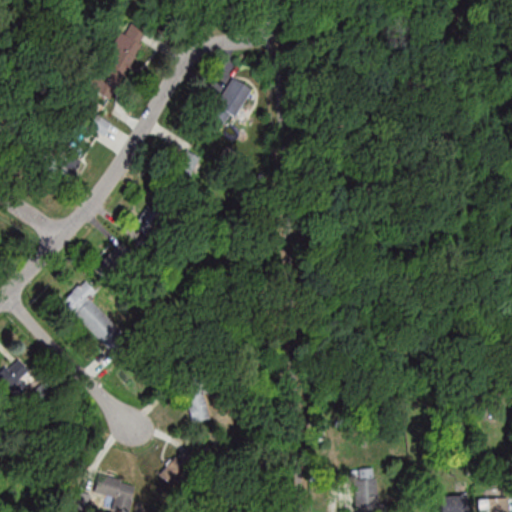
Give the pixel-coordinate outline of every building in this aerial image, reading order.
[(144,34),(124,24),(94,87),(113,97),(144,34)] [(34,106),(15,110),(19,134),(39,130),(34,106)] [(259,169),(292,172),(297,111),(263,109),(259,169)] [(111,122),(97,114),(89,126),(103,134),(111,122)] [(196,184),(212,163),(181,138),(164,159),(196,184)] [(46,168),(56,183),(80,167),(70,152),(46,168)] [(132,221),(149,236),(168,215),(151,200),(132,221)] [(305,238),(305,210),(277,210),(277,238),(305,238)] [(107,283),(135,260),(121,242),(93,265),(107,283)] [(89,300),(97,292),(85,279),(62,300),(107,351),(123,337),(89,300)] [(16,382),(29,371),(16,356),(0,370),(0,388),(10,400),(22,388),(16,382)] [(185,390),(190,421),(209,418),(204,387),(185,390)] [(196,465),(182,450),(159,473),(173,487),(196,465)] [(451,474),(452,486),(471,484),(468,457),(444,460),(446,475),(451,474)] [(372,493),(372,468),(356,468),(356,493),(372,493)] [(93,492),(114,497),(111,509),(125,511),(128,511),(135,482),(98,473),(93,492)] [(91,493),(75,489),(71,506),(86,511),(91,493)] [(507,511),(508,497),(476,497),(476,511),(507,511)]
